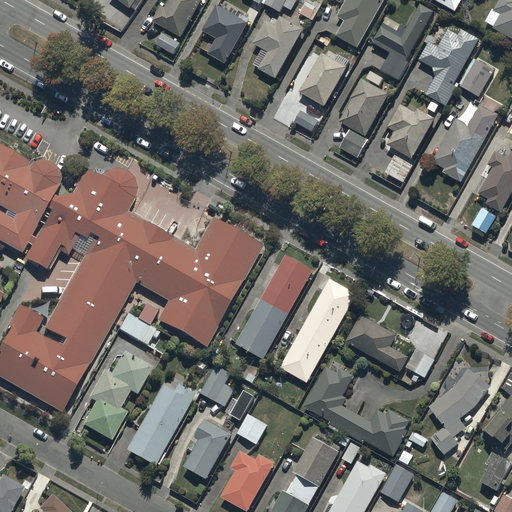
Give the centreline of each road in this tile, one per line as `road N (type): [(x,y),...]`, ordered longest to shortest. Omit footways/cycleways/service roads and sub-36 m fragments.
road 1 (secondary): [(1,0),(501,281)]
road 2 (secondary): [(482,316),(0,44)]
road 3 (residential): [(0,422),(160,511)]
